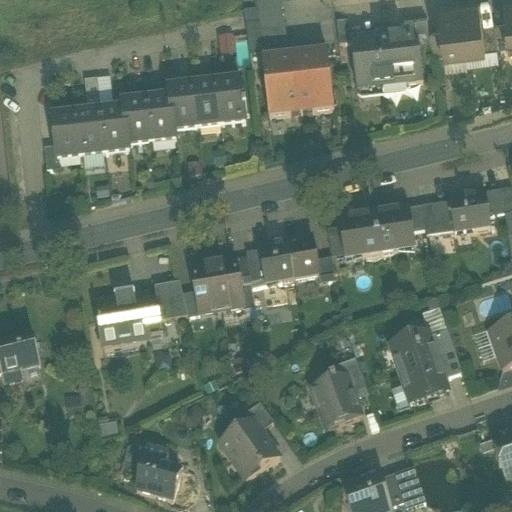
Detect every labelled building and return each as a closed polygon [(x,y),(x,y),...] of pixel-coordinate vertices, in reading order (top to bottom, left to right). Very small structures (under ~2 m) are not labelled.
[(255,0),(262,56),(288,53),(281,0),(255,0)] [(509,46),(511,45),(511,0),(503,0),(506,21),(509,46)] [(479,1),(459,4),(465,52),(485,49),(482,24),(479,1)] [(444,54),(465,52),(459,4),(438,6),(441,29),(444,54)] [(404,20),(406,43),(418,42),(430,41),(427,17),(404,20)] [(506,21),(494,23),(497,48),(509,46),(506,21)] [(485,49),(497,48),(494,23),(482,24),(485,49)] [(338,27),(340,51),(352,49),(363,48),(361,24),(338,27)] [(429,31),(432,56),(444,54),(441,29),(429,31)] [(222,57),(237,56),(236,38),(221,39),(222,57)] [(352,49),(357,97),(423,90),(418,42),(406,43),(389,45),(389,41),(377,43),(377,47),(363,48),(352,49)] [(263,68),(269,124),(335,116),(328,60),(263,68)] [(85,86),(88,107),(100,106),(97,84),(85,86)] [(241,86),(217,89),(222,132),(246,130),(245,116),(247,116),(247,111),(244,111),(241,86)] [(198,135),(222,132),(217,89),(193,92),(198,135)] [(175,138),(198,135),(193,92),(170,94),(171,104),(175,138)] [(176,147),(175,138),(171,104),(147,106),(152,150),(176,147)] [(129,153),(152,150),(147,106),(124,109),(124,115),(129,153)] [(129,159),(129,153),(124,115),(101,118),(106,161),(129,159)] [(82,164),(106,161),(101,118),(77,120),(82,164)] [(58,167),(82,164),(77,120),(53,123),(56,153),(58,167)] [(45,154),(47,178),(59,176),(58,167),(56,153),(45,154)] [(511,194),(501,197),(505,220),(511,268),(511,194)] [(490,222),(505,220),(501,197),(486,199),(490,222)] [(470,234),(471,238),(492,235),(490,222),(486,199),(478,200),(478,199),(449,203),(450,209),(454,232),(454,236),(470,234)] [(437,211),(441,234),(454,232),(450,209),(437,211)] [(437,211),(422,213),(425,236),(441,234),(437,211)] [(410,213),(374,219),(381,262),(399,260),(399,255),(414,252),(415,257),(417,257),(414,238),(410,215),(410,213)] [(414,238),(425,236),(422,213),(410,215),(414,238)] [(362,265),(381,262),(374,219),(339,224),(340,235),(344,257),(346,268),(346,263),(361,260),(362,265)] [(328,237),(331,259),(344,257),(340,235),(328,237)] [(312,242),(287,246),(294,287),(318,283),(319,282),(316,266),(312,242)] [(278,290),(294,287),(287,246),(257,252),(258,257),(262,281),(263,287),(277,284),(278,290)] [(247,259),(251,283),(262,281),(258,257),(247,259)] [(318,283),(319,289),(336,286),(332,263),(316,266),(319,282),(318,283)] [(225,272),(214,273),(222,317),(243,314),(239,291),(235,268),(224,270),(225,272)] [(200,321),(222,317),(214,273),(204,275),(203,273),(192,275),(196,299),(200,321)] [(264,293),(278,290),(277,284),(263,287),(264,293)] [(159,315),(185,310),(183,301),(180,287),(155,292),(156,302),(149,303),(151,316),(159,315)] [(239,291),(243,314),(256,312),(252,289),(239,291)] [(161,330),(161,327),(159,315),(151,316),(149,303),(148,302),(134,304),(134,300),(135,300),(135,298),(115,301),(115,303),(116,303),(117,307),(103,309),(106,324),(98,326),(102,352),(149,344),(147,332),(161,330)] [(196,299),(183,301),(185,310),(188,322),(188,323),(200,321),(196,299)] [(95,311),(98,326),(106,324),(103,309),(95,311)] [(185,310),(159,315),(161,327),(188,322),(185,310)] [(496,356),(503,376),(511,372),(511,329),(490,337),(490,339),(494,337),(500,355),(496,356)] [(163,341),(161,330),(147,332),(149,344),(163,341)] [(430,343),(444,386),(463,380),(448,337),(430,343)] [(0,370),(3,381),(4,384),(23,379),(23,378),(42,373),(34,342),(19,346),(18,344),(0,348),(0,370)] [(390,357),(408,409),(448,396),(444,386),(430,343),(390,357)] [(346,382),(351,396),(365,391),(356,366),(330,376),(333,385),(334,387),(346,382)] [(23,379),(4,384),(6,393),(25,388),(23,379)] [(310,395),(326,437),(362,423),(351,396),(346,382),(334,387),(333,385),(330,386),(331,388),(310,395)] [(252,427),(260,439),(275,429),(261,409),(246,419),(252,427)] [(219,451),(245,488),(279,465),(260,439),(252,427),(219,451)] [(504,472),(509,486),(511,484),(511,437),(494,444),(499,457),(496,461),(499,471),(504,472)] [(150,500),(171,505),(179,476),(162,471),(166,458),(161,457),(147,453),(143,467),(146,467),(138,496),(141,497),(140,499),(150,502),(150,500)] [(414,474),(394,481),(404,508),(405,511),(414,511),(426,508),(414,474)] [(191,479),(179,476),(171,505),(190,510),(195,492),(191,479)] [(348,492),(355,511),(391,511),(382,485),(380,481),(348,492)] [(391,511),(393,511),(404,508),(394,481),(382,485),(391,511)] [(348,511),(355,511),(348,492),(342,494),(348,511)]
